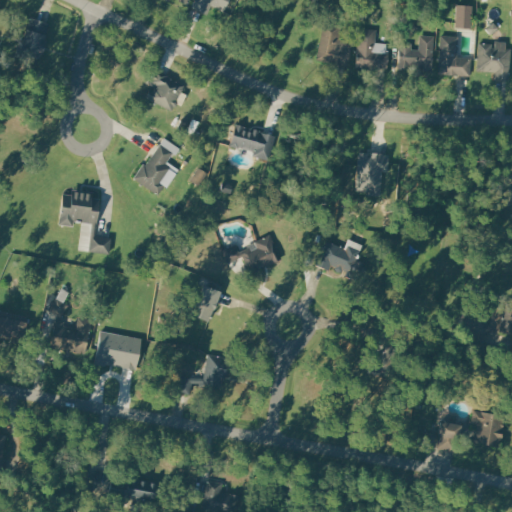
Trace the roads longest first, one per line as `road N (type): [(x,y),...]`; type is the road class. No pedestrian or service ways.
road 1 (residential): [(0,385),(511,481)]
road 2 (residential): [(77,0),(301,101),(374,115),(511,117)]
road 3 (residential): [(68,138),(94,150),(106,142),(109,122),(82,107),(70,116),(68,138)]
